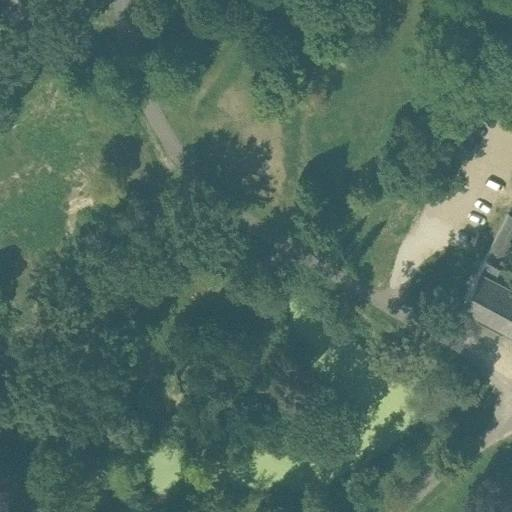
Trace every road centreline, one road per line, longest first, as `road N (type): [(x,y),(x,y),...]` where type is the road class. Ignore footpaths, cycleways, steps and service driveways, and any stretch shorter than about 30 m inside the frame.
road 1 (residential): [(437,332),(207,198),(150,109)]
road 2 (residential): [(150,109),(131,144),(108,261),(0,342)]
road 3 (unknown): [(292,0),(271,234)]
road 4 (residential): [(437,332),(511,189)]
